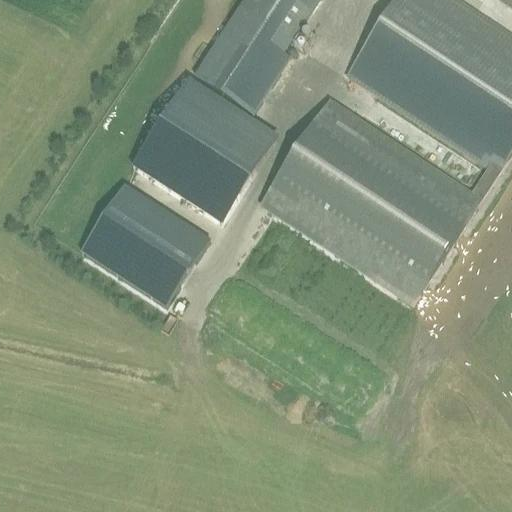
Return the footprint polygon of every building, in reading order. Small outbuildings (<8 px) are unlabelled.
[(246,0),(195,74),(251,113),(290,57),(283,53),(319,0),(246,0)] [(485,172),(496,179),(511,156),(511,38),(456,0),(399,0),(347,76),(485,172)] [(511,0),(496,0),(511,10),(511,0)] [(468,196),(330,101),(259,204),(409,307),(496,179),(485,172),(468,196)] [(168,313),(212,245),(125,189),(81,257),(168,313)]
